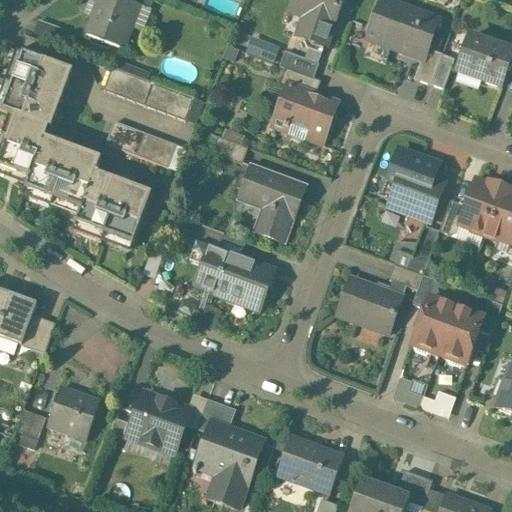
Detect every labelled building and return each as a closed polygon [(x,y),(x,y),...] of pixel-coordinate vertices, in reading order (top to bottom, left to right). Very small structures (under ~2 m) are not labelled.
[(123,1),(121,0),(97,0),(85,35),(124,49),(140,7),(123,1)] [(122,0),(123,1),(140,7),(149,10),(152,0),(122,0)] [(293,0),(290,12),(331,27),(332,27),(341,0),(293,0)] [(438,21),(387,3),(373,42),(391,49),(392,47),(422,58),(422,60),(423,61),(427,51),(438,21)] [(303,38),(302,39),(324,47),(331,27),(290,12),(289,14),(306,21),(309,20),(303,38)] [(511,53),(511,52),(469,38),(457,74),(500,89),(511,53)] [(307,50),(308,50),(321,55),(324,47),(302,39),(307,51),(307,50)] [(317,65),(321,55),(308,50),(313,63),(317,65)] [(423,61),(422,60),(414,80),(430,86),(441,56),(427,51),(423,61)] [(284,70),(312,81),(318,65),(317,65),(313,63),(284,53),(279,68),(284,70)] [(72,74),(22,55),(1,112),(15,118),(48,130),(51,131),(72,74)] [(111,69),(103,92),(185,123),(193,100),(111,69)] [(278,88),(286,91),(288,86),(315,96),(320,83),(312,81),(284,70),(278,88)] [(315,96),(288,86),(286,91),(275,121),(284,125),(283,128),(288,130),(290,125),(297,127),(300,120),(311,124),(305,141),(321,147),(336,105),(315,96)] [(48,130),(15,118),(0,158),(0,168),(29,179),(44,140),(48,130)] [(176,147),(114,123),(105,146),(167,169),(176,147)] [(247,150),(217,139),(211,155),(241,166),(247,150)] [(100,161),(44,140),(29,179),(25,190),(81,211),(95,175),(100,161)] [(280,179),(251,168),(238,202),(272,215),(263,237),(284,245),(304,190),(279,180),(280,179)] [(443,185),(402,170),(388,208),(429,223),(443,185)] [(151,196),(95,175),(81,211),(76,225),(133,246),(151,196)] [(482,237),(500,188),(488,184),(487,186),(475,181),(465,208),(458,226),(459,227),(469,230),(470,233),(482,237)] [(511,246),(511,242),(511,192),(500,188),(482,237),(496,243),(499,241),(511,246)] [(458,226),(465,208),(450,202),(438,233),(451,238),(456,235),(459,227),(458,226)] [(223,235),(193,224),(187,242),(217,253),(223,235)] [(438,233),(424,228),(412,261),(426,266),(438,233)] [(273,273),(226,255),(211,295),(232,303),(233,301),(258,310),(257,312),(258,313),(273,273)] [(387,294),(401,299),(405,288),(417,292),(422,277),(394,267),(388,282),(391,283),(387,294)] [(422,277),(417,292),(411,306),(424,311),(428,301),(429,301),(436,282),(422,277)] [(387,294),(350,280),(336,317),(388,336),(401,299),(387,294)] [(0,292),(0,322),(9,296),(0,292)] [(36,306),(9,296),(0,322),(0,339),(17,346),(21,347),(32,318),(36,306)] [(428,301),(424,311),(411,348),(413,348),(415,353),(426,357),(430,355),(438,358),(432,371),(433,372),(455,311),(429,301),(428,301)] [(482,321),(478,332),(491,337),(502,307),(488,302),(481,321),(482,321)] [(481,321),(455,311),(433,372),(438,358),(446,361),(448,365),(459,369),(463,367),(465,368),(478,332),(482,321),(481,321)] [(21,347),(32,352),(43,322),(32,318),(21,347)] [(43,322),(32,352),(44,356),(55,326),(43,322)] [(511,330),(506,328),(497,350),(511,355),(511,330)] [(17,346),(0,339),(0,352),(13,357),(17,346)] [(511,367),(509,366),(493,410),(511,416),(511,367)] [(420,406),(423,400),(407,394),(410,385),(399,381),(392,400),(415,408),(420,406)] [(61,390),(47,429),(85,442),(99,403),(61,390)] [(423,400),(420,406),(423,411),(447,420),(454,401),(437,395),(434,404),(423,400)] [(143,396),(131,430),(177,447),(189,413),(143,396)] [(210,425),(228,432),(235,412),(206,401),(195,432),(206,436),(210,425)] [(132,413),(119,408),(108,437),(121,441),(132,413)] [(45,420),(23,412),(16,433),(37,440),(45,420)] [(228,432),(210,425),(206,436),(196,465),(221,474),(211,502),(236,511),(245,487),(247,488),(263,444),(228,432)] [(342,459),(290,440),(277,477),(329,496),(342,459)] [(404,473),(396,493),(409,498),(407,505),(422,510),(432,483),(404,473)] [(361,480),(349,511),(403,511),(407,505),(409,498),(396,493),(361,480)] [(486,511),(446,497),(440,511),(486,511)] [(335,511),(338,508),(325,503),(322,511),(318,509),(316,511),(335,511)]
